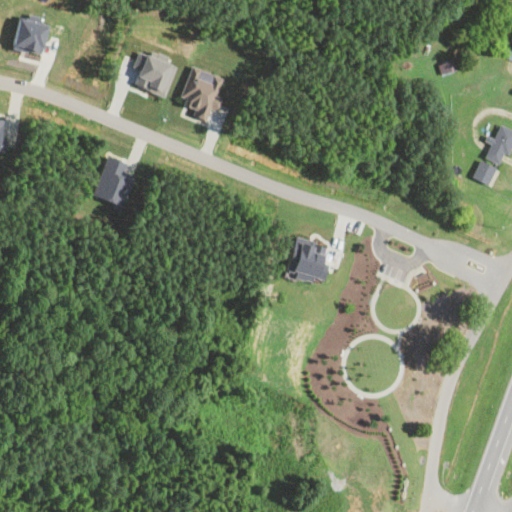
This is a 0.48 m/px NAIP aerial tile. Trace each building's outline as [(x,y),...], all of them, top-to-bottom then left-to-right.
[(18,16),(10,46),(39,53),(46,24),(18,16)] [(132,84),(163,95),(174,64),(136,50),(131,65),(138,68),(132,84)] [(437,64),(458,56),(462,67),(441,75),(437,64)] [(178,103),(193,107),(191,115),(204,120),(209,107),(217,110),(222,96),(216,94),(222,75),(190,65),(178,103)] [(493,137),(500,123),(511,128),(511,145),(507,155),(502,152),(501,154),(497,163),(484,157),(490,144),(483,140),(486,134),(493,137)] [(91,194),(111,202),(109,208),(119,212),(133,174),(122,170),(125,161),(105,154),(91,194)] [(471,176),(479,159),(495,168),(491,176),(487,184),(471,176)] [(323,278),(325,270),(318,268),(325,244),(293,235),(284,268),(295,271),(293,276),(311,281),(312,276),(323,278)]
